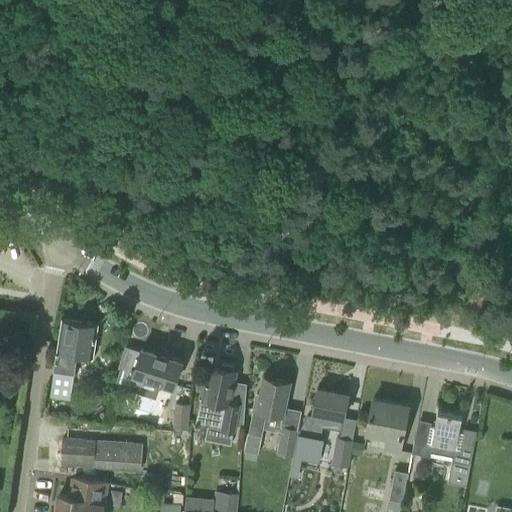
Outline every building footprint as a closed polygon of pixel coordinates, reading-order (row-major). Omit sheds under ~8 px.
[(92,357),(94,342),(97,322),(62,317),(57,350),(56,350),(49,396),(70,399),(76,355),(92,357)] [(171,390),(175,378),(181,359),(142,346),(133,372),(161,381),(160,386),(171,390)] [(228,400),(231,390),(235,370),(210,365),(206,382),(203,382),(195,422),(207,424),(235,430),(241,403),(228,400)] [(262,435),(267,412),(282,415),(289,381),(263,376),(260,393),(256,392),(248,433),(244,450),(258,453),(262,435)] [(310,425),(309,431),(339,437),(345,406),(349,386),(318,380),(315,400),(310,425)] [(399,449),(404,424),(408,405),(372,398),(366,432),(387,436),(385,447),(399,449)] [(175,403),(173,428),(188,429),(189,405),(175,403)] [(465,485),(470,464),(472,454),(475,434),(462,431),(462,432),(458,431),(461,415),(437,410),(434,426),(429,425),(425,445),(413,443),(411,453),(430,457),(431,452),(452,456),(451,461),(447,481),(465,485)] [(68,426),(108,428),(109,423),(68,418),(68,426)] [(282,426),(277,454),(293,457),(298,429),(282,426)] [(336,437),(332,462),(333,462),(332,469),(346,471),(347,466),(348,466),(352,440),(336,437)] [(142,443),(82,439),(62,438),(60,463),(77,464),(77,463),(140,467),(142,443)] [(395,469),(389,499),(386,511),(399,511),(402,502),(408,472),(395,469)] [(102,511),(108,482),(75,477),(72,497),(59,495),(56,511),(102,511)] [(186,496),(184,511),(192,511),(212,511),(214,498),(186,496)] [(159,511),(178,511),(179,501),(160,501),(159,511)]
